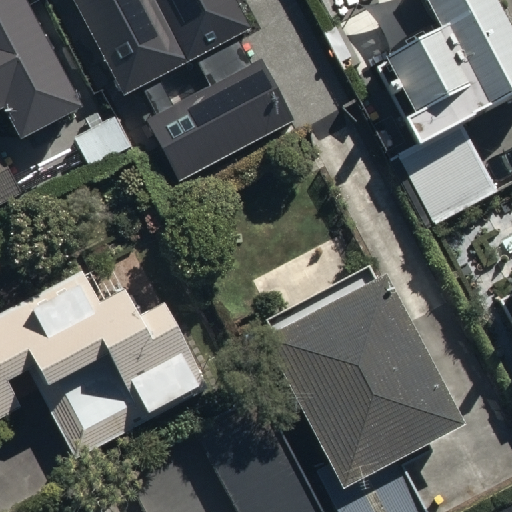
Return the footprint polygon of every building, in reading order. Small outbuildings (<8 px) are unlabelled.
[(79,95),(27,0),(0,0),(0,98),(1,98),(17,129),(79,95)] [(69,0),(120,100),(195,63),(210,93),(264,66),(230,0),(69,0)] [(511,97),(511,40),(490,0),(421,0),(437,30),(382,59),(411,113),(402,118),(418,148),(393,162),(431,232),(492,199),(454,128),(511,97)] [(163,202),(295,128),(265,74),(203,108),(217,133),(147,173),(163,202)] [(112,106),(69,131),(89,166),(132,141),(112,106)] [(0,197),(16,189),(0,160),(0,197)] [(458,412),(383,261),(373,265),(371,260),(259,315),(330,458),(320,463),(343,511),(425,511),(392,444),(458,412)] [(0,408),(19,398),(6,373),(26,362),(72,450),(205,381),(160,295),(136,307),(123,283),(98,296),(83,267),(0,310),(0,408)] [(321,511),(258,392),(192,426),(237,511),(321,511)]
